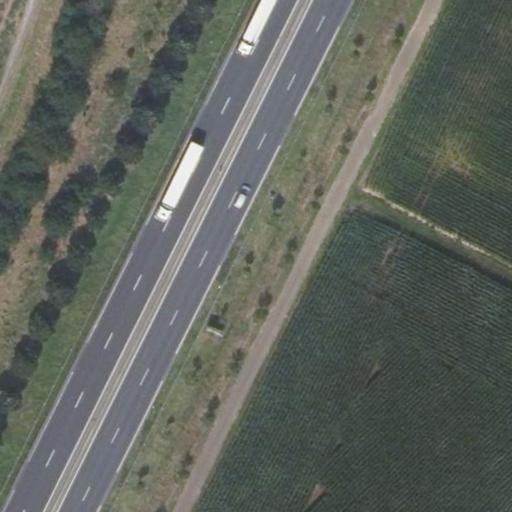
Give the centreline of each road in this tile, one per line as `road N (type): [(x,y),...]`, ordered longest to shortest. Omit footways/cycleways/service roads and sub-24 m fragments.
road 1 (primary): [(281,0),(25,511)]
road 2 (primary): [(91,511),(341,0)]
